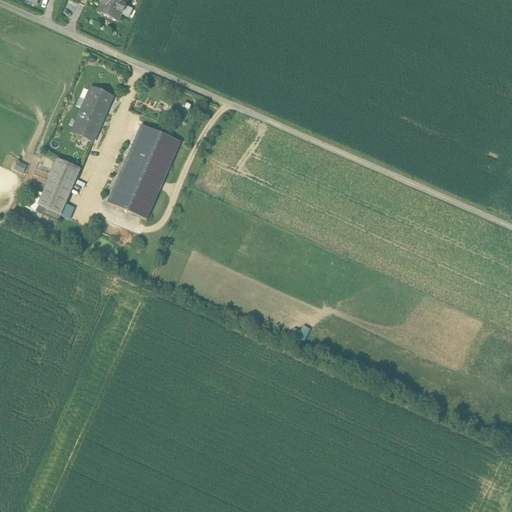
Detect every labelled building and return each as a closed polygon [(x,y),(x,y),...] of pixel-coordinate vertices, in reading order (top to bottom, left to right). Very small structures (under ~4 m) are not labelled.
[(128,0),(100,0),(99,4),(101,5),(97,13),(118,23),(128,0)] [(103,121),(113,98),(90,88),(79,111),(103,121)] [(93,145),(103,121),(79,111),(69,134),(93,145)] [(107,205),(146,221),(179,143),(140,127),(107,205)] [(17,161),(14,169),(23,173),(27,166),(17,161)] [(60,218),(80,171),(59,162),(39,209),(60,218)]
